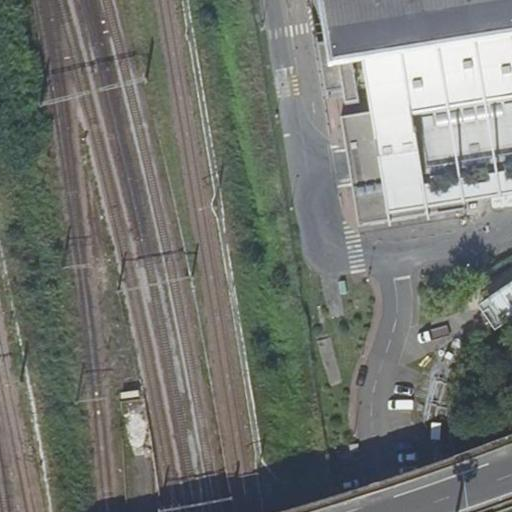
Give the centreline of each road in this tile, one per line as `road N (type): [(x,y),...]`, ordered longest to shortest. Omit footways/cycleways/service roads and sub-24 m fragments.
road 1 (unknown): [(370,393),(393,252)]
road 2 (motorway): [(511,474),(396,511)]
